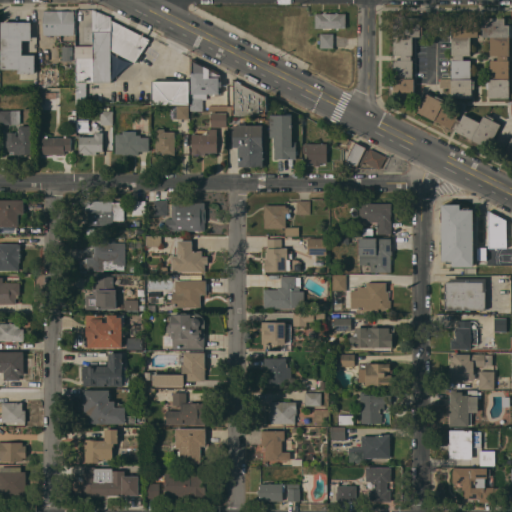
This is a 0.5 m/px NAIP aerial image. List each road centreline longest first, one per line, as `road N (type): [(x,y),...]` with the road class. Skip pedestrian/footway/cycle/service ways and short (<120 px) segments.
road 1 (residential): [(442,159),(424,183),(0,182)]
road 2 (primary): [(511,193),(129,0)]
road 3 (residential): [(53,183),(52,511)]
road 4 (residential): [(424,183),(423,511)]
road 5 (residential): [(240,184),(239,511)]
road 6 (tertiary): [(368,0),(368,121)]
